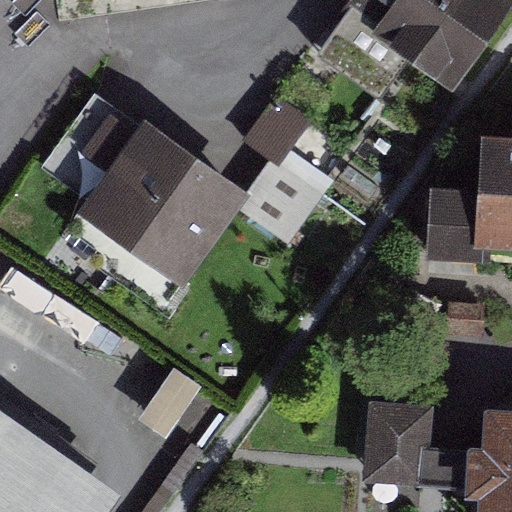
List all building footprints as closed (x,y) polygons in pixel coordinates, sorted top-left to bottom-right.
[(364,0),(353,17),(453,82),(506,0),(364,0)] [(511,238),(511,125),(484,125),(479,237),(511,238)] [(181,269),(237,191),(146,126),(90,204),(181,269)] [(0,511),(97,511),(121,478),(0,392),(0,511)] [(485,488),(483,511),(511,511),(511,409),(490,409),(488,447),(481,446),(478,488),(485,488)]
